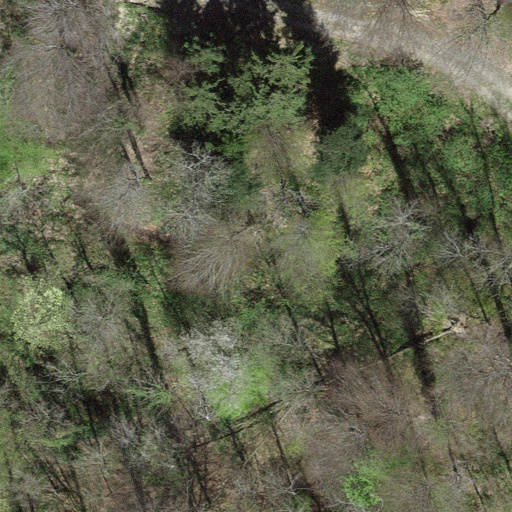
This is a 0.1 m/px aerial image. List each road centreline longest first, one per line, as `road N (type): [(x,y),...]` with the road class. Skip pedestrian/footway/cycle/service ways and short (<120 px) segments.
road 1 (track): [(0,227),(149,255),(283,302),(511,440)]
road 2 (track): [(220,0),(438,53),(511,100)]
